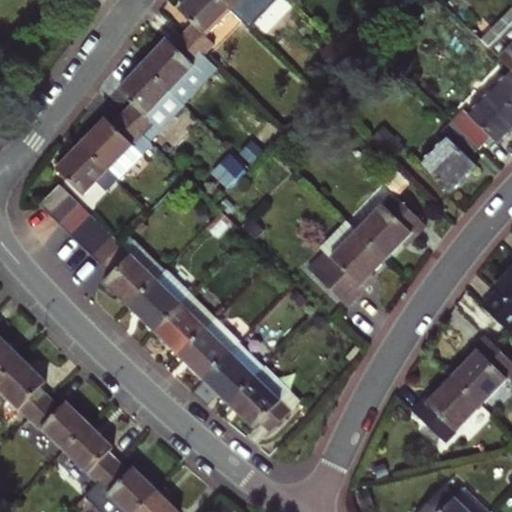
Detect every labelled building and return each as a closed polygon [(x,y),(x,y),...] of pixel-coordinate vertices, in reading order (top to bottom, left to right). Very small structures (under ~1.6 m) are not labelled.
[(185,33),(205,54),(214,45),(206,36),(230,11),(219,0),(188,0),(179,10),(194,24),(185,33)] [(219,0),(230,11),(240,0),(219,0)] [(511,5),(480,38),(511,69),(511,5)] [(219,68),(205,54),(185,33),(175,44),(169,39),(143,65),(184,104),(219,68)] [(184,104),(143,65),(118,90),(133,105),(123,116),(149,140),(184,104)] [(511,71),(471,114),(465,109),(454,121),(481,147),(492,136),(499,143),(511,130),(511,71)] [(149,140),(123,116),(114,125),(108,119),(82,145),(119,181),(154,146),(149,140)] [(481,147),(454,121),(443,132),(448,137),(422,164),(451,193),(477,166),(470,158),(481,147)] [(384,126),(374,137),(396,159),(407,148),(384,126)] [(119,181),(82,145),(59,170),(85,195),(98,182),(108,192),(119,181)] [(377,175),(394,193),(396,194),(409,180),(390,161),(377,175)] [(53,215),(71,196),(60,185),(42,204),(53,215)] [(426,225),(396,194),(394,193),(357,231),(387,259),(406,239),(409,242),(426,225)] [(81,205),(71,196),(53,215),(62,224),(81,205)] [(81,205),(62,224),(72,234),(91,215),(81,205)] [(82,244),(101,225),(91,215),(72,234),(82,244)] [(321,248),(326,252),(331,257),(357,231),(347,221),(321,248)] [(112,235),(101,225),(82,244),(93,254),(112,235)] [(387,259),(357,231),(331,257),(326,252),(310,269),(347,305),(387,259)] [(121,244),(112,235),(93,254),(102,264),(121,244)] [(132,305),(166,269),(136,240),(127,250),(132,255),(113,274),(106,281),(132,305)] [(102,264),(113,274),(132,255),(127,250),(121,244),(102,264)] [(157,330),(191,294),(166,269),(132,305),(157,330)] [(511,271),(496,288),(498,291),(484,306),(506,326),(511,320),(511,271)] [(215,318),(191,294),(157,330),(181,353),(215,318)] [(241,342),(215,318),(181,353),(206,378),(241,342)] [(0,384),(1,386),(28,358),(2,333),(0,334),(0,384)] [(454,377),(482,405),(511,374),(511,361),(487,337),(470,354),(473,358),(454,377)] [(266,367),(241,342),(206,378),(231,402),(266,367)] [(36,420),(57,398),(47,389),(53,383),(28,358),(1,386),(36,420)] [(301,402),(266,367),(231,402),(256,427),(262,420),(273,431),(301,402)] [(446,442),(482,405),(454,377),(435,397),(431,393),(414,411),(446,442)] [(36,420),(72,451),(96,425),(73,402),(68,408),(57,398),(36,420)] [(72,451),(104,483),(126,461),(115,451),(119,448),(96,425),(72,451)] [(143,511),(164,491),(139,467),(136,471),(126,461),(104,483),(90,498),(104,511),(143,511)] [(489,511),(466,489),(457,498),(445,486),(420,511),(489,511)] [(184,511),(164,491),(143,511),(184,511)]
